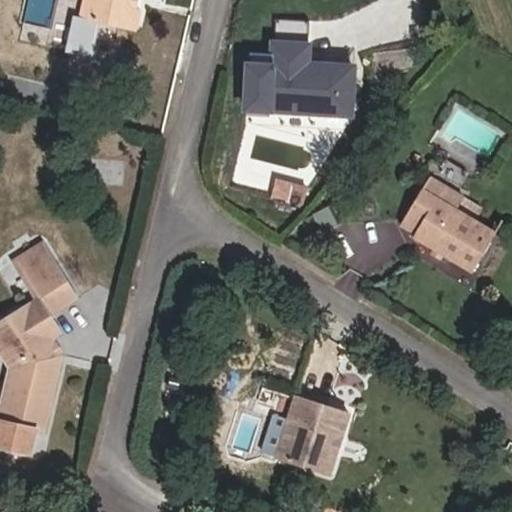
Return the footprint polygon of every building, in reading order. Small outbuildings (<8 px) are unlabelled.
[(143,0),(83,0),(80,15),(137,30),(143,0)] [(320,13),(286,9),(283,44),(259,42),(253,97),(357,109),(362,62),(322,57),(323,49),(317,48),(320,13)] [(310,177),(279,169),(273,189),(305,197),(310,177)] [(496,228),(426,188),(405,223),(421,232),(418,238),(473,270),(496,228)] [(55,337),(64,330),(54,314),(83,296),(62,263),(35,278),(44,296),(5,324),(21,355),(14,363),(2,421),(47,431),(51,412),(45,409),(48,393),(57,394),(61,371),(46,344),(55,337)] [(0,327),(0,334),(14,363),(21,355),(5,324),(0,327)] [(55,337),(46,344),(61,371),(65,357),(55,337)] [(351,418),(296,399),(275,460),(330,478),(351,418)]
